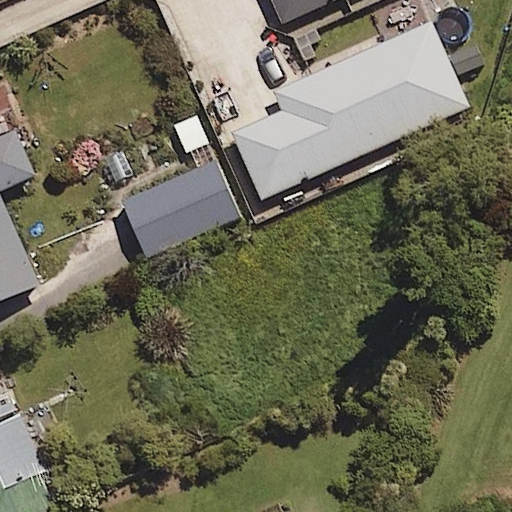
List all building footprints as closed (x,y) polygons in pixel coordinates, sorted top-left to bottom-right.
[(337,0),(274,0),(285,24),(337,0)] [(475,46),(447,58),(431,23),(274,93),(283,114),(235,135),(264,200),(470,109),(457,80),(485,67),(475,46)] [(0,141),(0,303),(40,287),(0,194),(0,193),(36,178),(17,134),(0,141)] [(241,219),(218,164),(124,203),(148,258),(241,219)] [(0,375),(0,511),(48,511),(58,507),(19,418),(0,375)]
